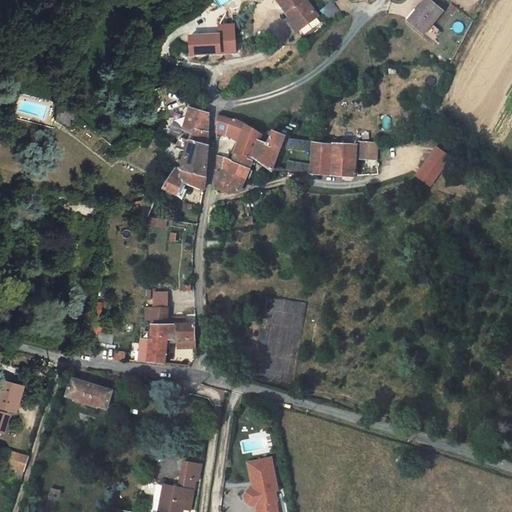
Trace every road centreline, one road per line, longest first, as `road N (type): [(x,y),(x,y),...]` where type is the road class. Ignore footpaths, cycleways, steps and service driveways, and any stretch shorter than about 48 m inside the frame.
road 1 (residential): [(511,472),(202,375)]
road 2 (residential): [(208,199),(207,87),(195,77),(140,71),(135,57),(142,34),(178,0)]
road 3 (residential): [(208,199),(282,181),(348,180),(386,172),(398,159)]
road 4 (residential): [(202,375),(198,244),(208,199)]
road 5 (unclassified): [(13,511),(61,358)]
road 6 (residential): [(202,375),(61,358)]
road 7 (unknown): [(234,384),(212,509)]
